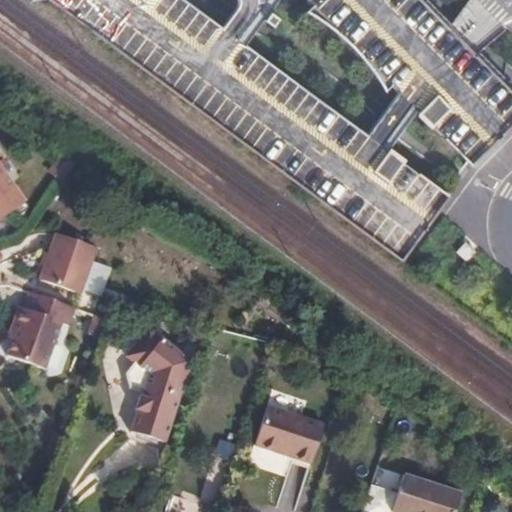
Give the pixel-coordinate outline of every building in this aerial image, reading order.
[(466,170),(511,127),(511,98),(454,37),(419,0),(70,0),(399,264),(447,197),(466,170)] [(74,163),(62,154),(52,166),(65,175),(74,163)] [(0,220),(25,203),(0,168),(0,220)] [(102,244),(59,230),(41,278),(85,293),(102,244)] [(466,240),(457,250),(467,260),(477,249),(472,245),(466,240)] [(72,324),(77,308),(34,292),(28,307),(23,306),(16,327),(20,329),(12,349),(50,364),(64,321),(72,324)] [(140,394),(129,432),(163,444),(189,366),(147,331),(124,356),(132,364),(123,374),(126,390),(140,394)] [(309,462),(321,423),(267,405),(254,444),(309,462)] [(453,511),(460,491),(403,473),(390,511),(453,511)]
